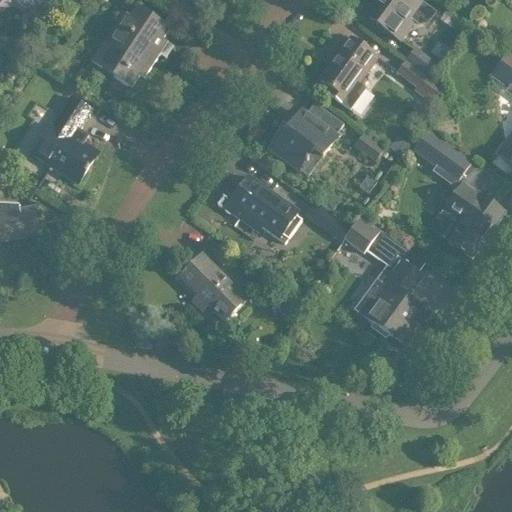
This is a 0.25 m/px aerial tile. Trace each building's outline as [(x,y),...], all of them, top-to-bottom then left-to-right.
[(14,0),(43,18),(51,5),(43,0),(14,0)] [(378,3),(369,16),(402,40),(417,20),(422,24),(428,23),(435,12),(418,0),(377,0),(376,2),(378,3)] [(90,62),(131,89),(139,76),(143,79),(160,54),(167,42),(163,40),(170,28),(136,6),(129,17),(122,13),(90,62)] [(480,16),(479,16),(478,16),(477,16),(477,17),(476,17),(475,18),(474,19),(474,20),(473,20),(473,21),(473,22),(473,23),(473,24),(473,25),(473,26),(474,27),(474,28),(475,28),(475,29),(476,29),(477,30),(478,30),(479,30),(480,30),(481,30),(482,30),(483,30),(483,29),(484,29),(485,28),(486,27),(486,26),(487,25),(487,24),(487,23),(487,22),(487,21),(486,21),(486,20),(486,19),(485,19),(485,18),(484,18),(484,17),(483,17),(482,16),(481,16),(480,16)] [(351,37),(318,81),(329,89),(327,93),(350,111),(366,90),(358,84),(378,57),(351,37)] [(415,46),(404,60),(428,78),(428,77),(428,76),(437,63),(415,46)] [(505,58),(495,71),(511,82),(511,57),(507,54),(505,58)] [(12,74),(19,64),(8,58),(2,68),(12,74)] [(428,78),(404,60),(395,71),(415,87),(413,90),(431,103),(442,89),(428,78)] [(87,135),(78,129),(90,111),(70,97),(50,126),(49,126),(30,153),(76,184),(94,156),(80,146),(87,135)] [(282,129),(268,148),(298,170),(313,150),(323,158),(336,139),(334,137),(342,126),(313,104),(305,116),(300,112),(285,132),(282,129)] [(446,148),(423,132),(412,147),(435,164),(457,179),(468,164),(446,148)] [(511,133),(498,152),(511,162),(511,133)] [(351,147),(374,163),(381,152),(359,136),(351,147)] [(300,220),(294,216),(296,213),(248,177),(224,210),(238,220),(242,215),(276,241),(278,238),(284,242),(300,220)] [(457,185),(452,193),(440,210),(441,211),(442,210),(458,221),(444,240),(443,240),(442,241),(468,260),(483,239),(480,238),(483,233),(486,235),(501,213),(475,195),(474,197),(457,185)] [(0,241),(39,234),(34,207),(22,209),(21,204),(0,202),(0,241)] [(302,217),(339,242),(347,230),(311,204),(302,217)] [(361,219),(345,242),(364,255),(366,252),(380,233),(361,219)] [(179,277),(224,321),(245,300),(201,255),(179,277)] [(377,280),(363,299),(373,306),(363,319),(405,349),(431,314),(408,298),(423,277),(417,273),(401,262),(384,286),(377,280)]
